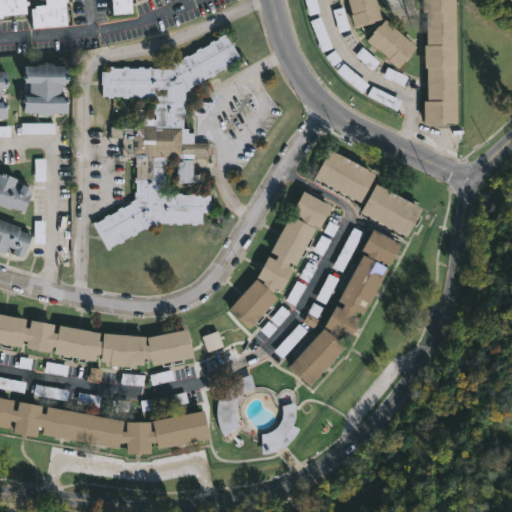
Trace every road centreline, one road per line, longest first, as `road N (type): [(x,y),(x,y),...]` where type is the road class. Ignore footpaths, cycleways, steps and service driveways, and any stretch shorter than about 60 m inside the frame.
road 1 (tertiary): [(468,184),(455,260),(417,370),(350,450),(318,474),(259,496),(153,509),(0,489)]
road 2 (residential): [(334,110),(304,139),(202,298),(144,305),(0,277)]
road 3 (tertiary): [(269,0),(287,59),(313,94),(468,184)]
